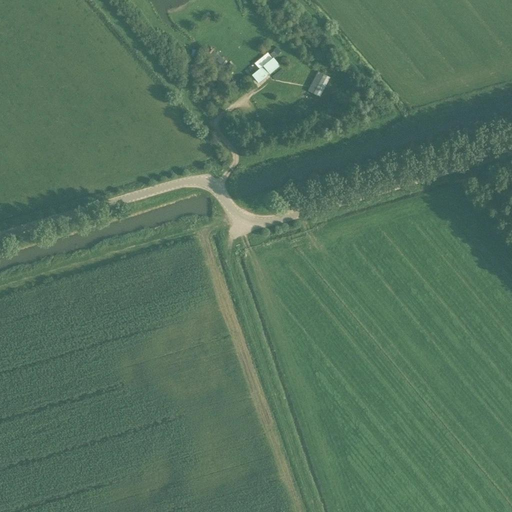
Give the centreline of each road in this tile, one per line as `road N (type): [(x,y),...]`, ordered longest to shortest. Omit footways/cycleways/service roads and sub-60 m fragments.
road 1 (unclassified): [(0,238),(201,182),(215,186),(241,222),(258,228),(511,154)]
road 2 (track): [(315,511),(229,258),(241,222)]
